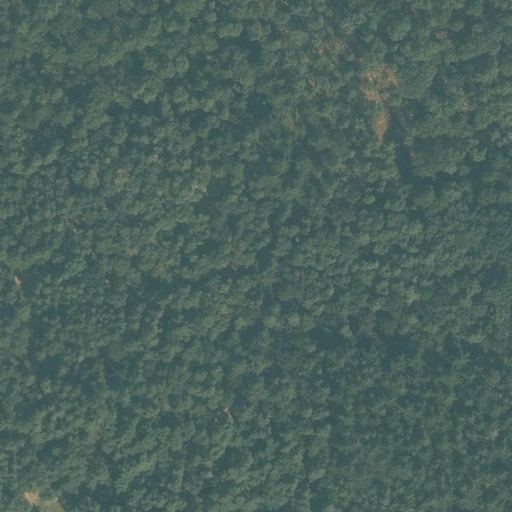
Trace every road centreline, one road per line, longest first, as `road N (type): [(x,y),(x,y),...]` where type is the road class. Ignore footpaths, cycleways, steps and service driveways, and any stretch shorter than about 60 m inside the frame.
road 1 (track): [(233,0),(287,340)]
road 2 (track): [(0,374),(19,363),(287,340)]
road 3 (track): [(511,352),(287,340)]
road 4 (track): [(287,340),(310,511)]
